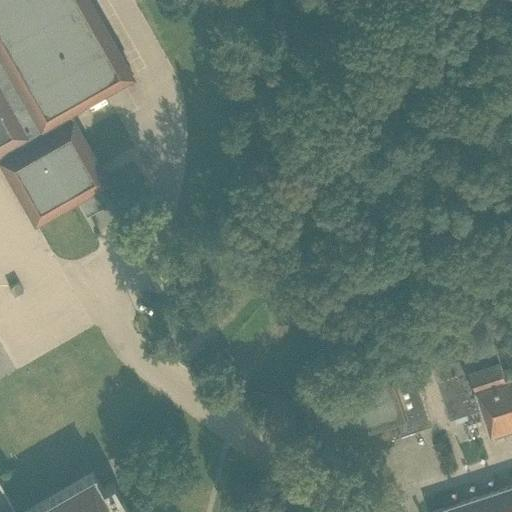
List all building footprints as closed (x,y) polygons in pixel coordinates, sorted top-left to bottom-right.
[(0,161),(34,222),(80,196),(87,209),(101,201),(94,188),(107,181),(68,111),(132,75),(126,65),(89,0),(0,0),(0,511),(122,511),(127,509),(112,482),(102,488),(92,471),(20,511),(15,511),(0,483),(0,161)] [(13,296),(22,290),(17,282),(8,287),(13,296)] [(189,332),(195,323),(187,317),(181,325),(189,332)] [(511,373),(506,375),(494,340),(431,361),(450,418),(482,407),(491,435),(511,427),(511,373)] [(355,449),(431,424),(411,362),(306,396),(322,444),(350,435),(355,449)] [(511,511),(511,483),(429,511),(511,511)]
